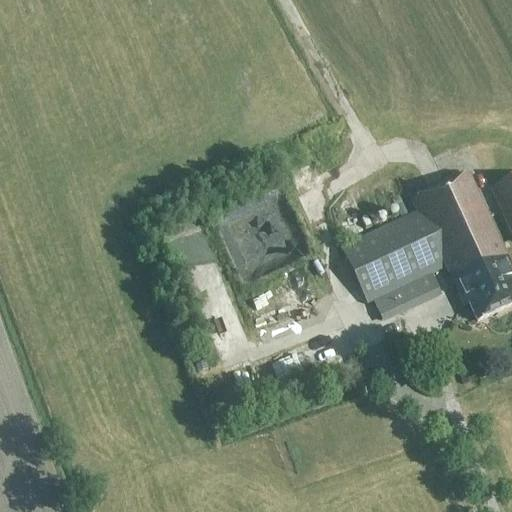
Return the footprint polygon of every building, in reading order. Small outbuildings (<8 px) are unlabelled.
[(411,202),(417,213),(339,249),(366,306),(445,269),(464,308),(468,306),(476,324),(511,307),(511,272),(467,176),(411,202)] [(511,181),(489,192),(511,241),(511,181)] [(183,235),(190,252),(211,244),(204,227),(183,235)] [(255,326),(225,252),(213,257),(211,253),(196,259),(220,320),(233,315),(241,332),(255,326)] [(275,283),(253,290),(258,305),(280,298),(275,283)] [(284,366),(328,349),(325,341),(312,346),(310,340),(279,352),(284,366)]
